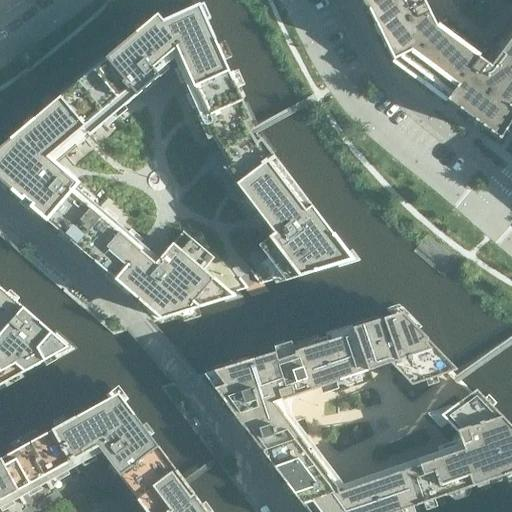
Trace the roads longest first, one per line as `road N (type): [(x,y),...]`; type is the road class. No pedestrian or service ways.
road 1 (residential): [(0,207),(128,318),(282,511)]
road 2 (residential): [(293,0),(356,107),(479,213)]
